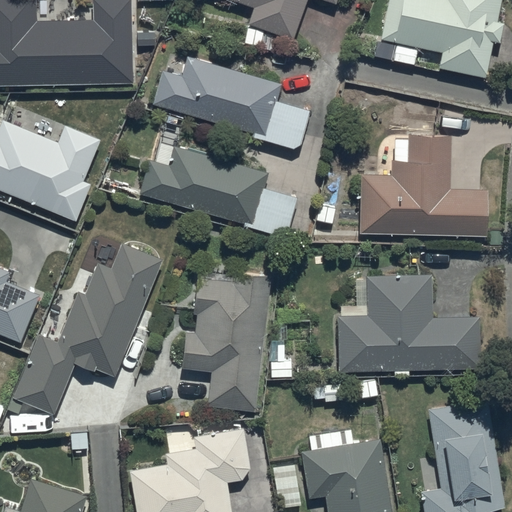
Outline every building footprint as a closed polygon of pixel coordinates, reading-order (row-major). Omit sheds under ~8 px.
[(32,0),(0,0),(0,81),(131,81),(130,0),(93,0),(94,19),(33,21),(32,0)] [(334,0),(233,0),(252,6),(246,23),(291,39),(304,0),(325,0),(334,3),(334,0)] [(386,0),(378,39),(396,43),(392,58),(412,62),(415,47),(421,49),(418,63),(482,77),(490,40),(495,41),(500,21),(494,20),(498,0),(386,0)] [(308,110),(272,100),(277,82),(185,55),(180,75),(160,69),(149,103),(251,131),(249,136),(291,148),(298,143),(308,110)] [(99,139),(62,124),(57,141),(1,118),(0,119),(0,189),(75,221),(90,183),(83,180),(99,139)] [(406,135),(406,138),(392,138),(392,161),(389,161),(389,176),(358,175),(357,233),(484,236),(483,187),(449,188),(449,135),(406,135)] [(295,196),(260,187),(264,171),(172,145),(166,165),(146,159),(137,191),(240,223),(284,236),(295,196)] [(160,258),(120,242),(111,267),(97,261),(84,293),(77,290),(57,340),(37,332),(11,396),(54,413),(74,363),(93,371),(94,368),(113,375),(160,258)] [(0,335),(18,343),(38,292),(7,279),(10,271),(0,267),(0,335)] [(267,275),(231,271),(229,281),(195,278),(191,312),(195,312),(193,331),(182,330),(178,368),(210,371),(206,407),(253,411),(267,275)] [(337,368),(391,368),(391,375),(407,375),(407,367),(478,366),(477,316),(430,316),(429,275),(365,276),(365,304),(338,304),(339,315),(336,315),(337,368)] [(485,399),(425,408),(439,487),(418,491),(421,511),(481,511),(483,510),(501,507),(485,399)] [(128,469),(134,511),(229,511),(225,481),(240,479),(248,467),(242,427),(191,435),(193,447),(162,451),(164,463),(128,469)] [(337,429),(317,433),(317,435),(313,436),(313,433),(306,434),(307,440),(303,441),(304,450),(299,450),(307,498),(322,495),(325,511),(388,511),(376,438),(351,442),(349,427),(342,428),(342,431),(338,431),(337,429)] [(79,511),(84,495),(28,478),(17,511),(79,511)]
